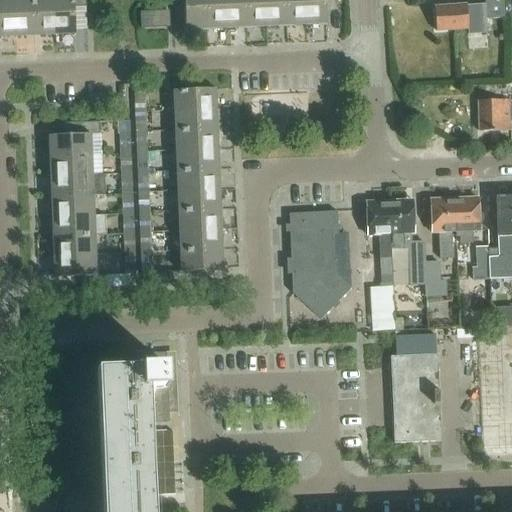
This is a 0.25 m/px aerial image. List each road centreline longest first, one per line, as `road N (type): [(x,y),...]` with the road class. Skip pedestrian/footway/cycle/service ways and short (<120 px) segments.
road 1 (residential): [(9,327),(246,314),(258,300),(257,201),(268,176),(378,171)]
road 2 (residential): [(369,60),(23,71),(0,86)]
road 3 (residential): [(251,511),(281,489),(511,481)]
road 4 (residential): [(0,155),(9,327)]
road 5 (residential): [(511,166),(378,171)]
